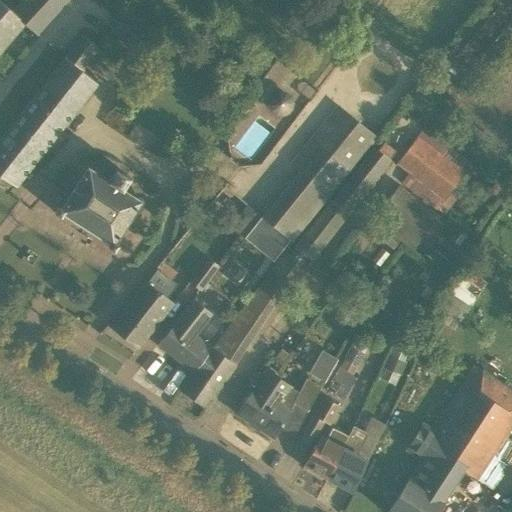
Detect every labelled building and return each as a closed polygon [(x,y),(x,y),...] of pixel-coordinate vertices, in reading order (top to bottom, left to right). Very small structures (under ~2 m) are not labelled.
[(0,0),(0,49),(23,22),(11,12),(0,0)] [(35,0),(22,0),(11,12),(23,22),(37,35),(53,17),(35,0)] [(80,34),(33,94),(68,118),(96,83),(87,77),(81,72),(99,48),(80,34)] [(41,151),(68,118),(33,94),(6,128),(41,151)] [(292,243),(377,137),(337,105),(289,164),(298,172),(261,217),(292,243)] [(0,135),(0,176),(15,186),(26,170),(41,151),(6,128),(0,135)] [(436,210),(464,173),(417,137),(396,165),(408,174),(401,184),(436,210)] [(290,253),(287,251),(271,273),(228,331),(216,347),(217,347),(196,373),(195,373),(181,390),(206,407),(237,362),(249,346),(308,258),(312,261),(384,170),(391,160),(390,159),(396,151),(384,143),(378,151),(373,147),(331,200),(290,253)] [(86,156),(82,169),(103,175),(107,163),(86,156)] [(62,213),(86,229),(109,244),(108,247),(113,250),(117,245),(114,243),(140,202),(122,191),(128,181),(115,173),(108,184),(86,170),(61,209),(58,207),(54,212),(60,216),(62,213)] [(60,204),(65,190),(49,185),(45,200),(60,204)] [(421,240),(430,246),(448,222),(398,185),(375,216),(416,246),(421,240)] [(245,226),(250,220),(239,212),(235,218),(245,226)] [(207,256),(188,281),(202,291),(207,284),(221,266),(207,256)] [(137,349),(163,316),(173,303),(146,282),(135,295),(110,327),(137,349)] [(207,284),(202,291),(207,295),(212,288),(211,288),(207,284)] [(458,323),(469,304),(451,295),(441,314),(458,323)] [(213,312),(194,297),(177,319),(158,344),(195,373),(196,373),(217,347),(216,347),(215,349),(196,334),(213,312)] [(363,353),(353,347),(352,346),(345,358),(357,365),(363,353)] [(325,380),(337,357),(321,348),(308,371),(325,380)] [(404,361),(389,355),(388,355),(383,368),(384,368),(399,375),(400,375),(406,362),(404,361)] [(291,411),(279,404),(291,386),(266,368),(262,373),(259,371),(249,386),(253,389),(237,413),(273,437),(291,411)] [(299,391),(293,403),(307,411),(321,386),(306,378),(299,391)] [(511,459),(511,413),(472,387),(441,434),(425,423),(406,452),(423,463),(390,511),(435,511),(461,471),(491,489),(511,459)] [(330,425),(341,406),(323,396),(303,430),(315,437),(324,421),(330,425)] [(378,439),(353,426),(347,436),(340,432),(332,444),(339,448),(322,477),(352,493),(369,462),(367,461),(378,439)] [(332,444),(340,432),(331,427),(325,437),(320,434),(303,467),(322,477),(339,448),(332,444)]
